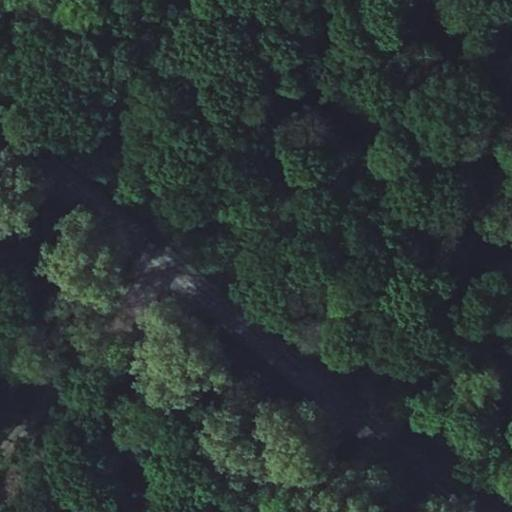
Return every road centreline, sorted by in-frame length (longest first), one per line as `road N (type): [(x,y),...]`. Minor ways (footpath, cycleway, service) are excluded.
road 1 (tertiary): [(469,511),(0,130)]
road 2 (track): [(98,209),(269,0)]
road 3 (track): [(49,511),(168,374)]
